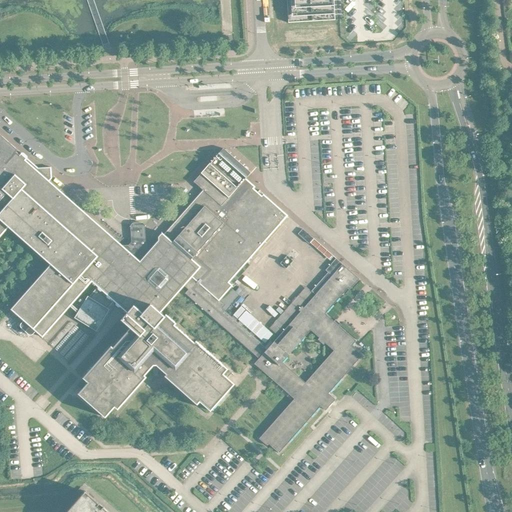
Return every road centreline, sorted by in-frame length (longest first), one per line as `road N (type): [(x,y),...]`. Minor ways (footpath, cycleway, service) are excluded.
road 1 (secondary): [(431,85),(494,511)]
road 2 (secondary): [(511,399),(482,193),(455,80)]
road 3 (tertiary): [(261,63),(0,79)]
road 4 (tertiary): [(80,86),(263,75)]
road 5 (tertiary): [(413,49),(261,63)]
road 6 (tertiary): [(263,75),(413,70)]
